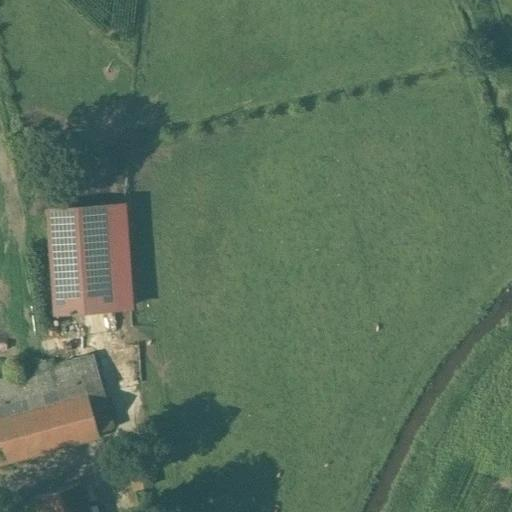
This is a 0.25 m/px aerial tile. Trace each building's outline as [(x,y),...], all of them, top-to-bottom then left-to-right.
[(105,207),(45,211),(53,312),(112,307),(105,207)] [(92,356),(0,381),(0,414),(85,392),(85,393),(101,388),(92,356)] [(85,392),(0,414),(0,463),(97,436),(85,393),(85,392)] [(87,511),(79,482),(31,497),(35,511),(87,511)] [(138,511),(131,486),(115,490),(121,511),(138,511)]
